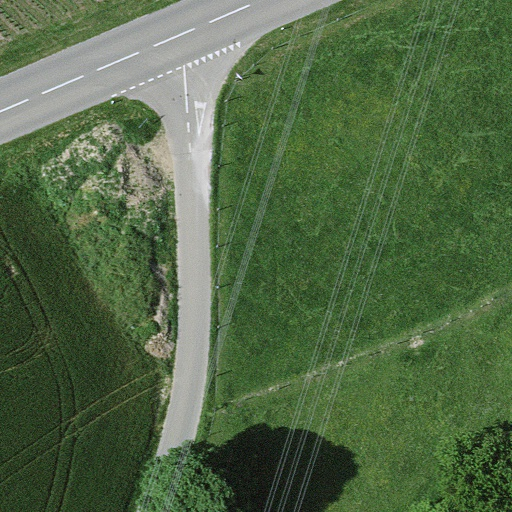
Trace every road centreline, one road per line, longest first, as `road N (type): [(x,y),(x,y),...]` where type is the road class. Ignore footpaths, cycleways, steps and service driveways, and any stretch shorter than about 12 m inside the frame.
road 1 (unclassified): [(151,511),(177,432),(195,315),(183,33)]
road 2 (primary): [(0,112),(183,33)]
